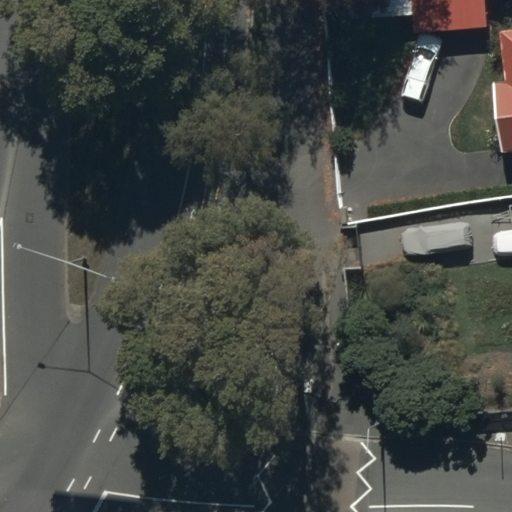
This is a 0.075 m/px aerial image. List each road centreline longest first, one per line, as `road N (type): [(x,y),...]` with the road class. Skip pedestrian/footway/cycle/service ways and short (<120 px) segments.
road 1 (tertiary): [(189,0),(139,251),(102,352),(43,452)]
road 2 (tertiary): [(43,452),(28,33)]
road 3 (residential): [(429,511),(169,498),(115,488),(43,452)]
